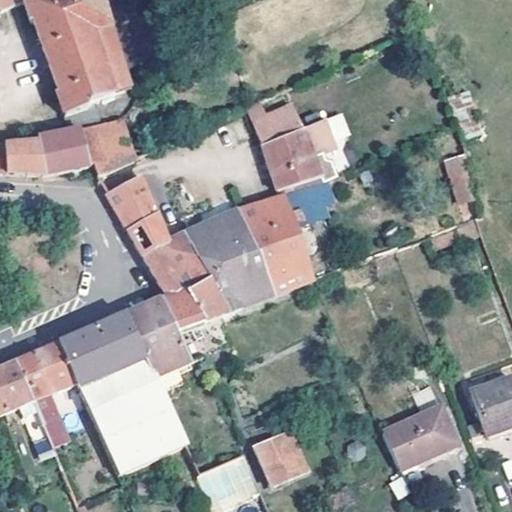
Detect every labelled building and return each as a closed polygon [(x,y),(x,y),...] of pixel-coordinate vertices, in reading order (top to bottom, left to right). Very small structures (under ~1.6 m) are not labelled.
[(0,0),(0,19),(23,10),(30,29),(33,27),(39,45),(57,99),(54,100),(63,119),(78,114),(86,112),(84,107),(128,93),(99,0),(34,0),(21,5),(18,0),(0,0)] [(303,135),(294,109),(265,119),(260,105),(246,112),(267,167),(279,197),(323,181),(325,186),(338,180),(333,169),(327,166),(325,160),(337,155),(326,127),(303,135)] [(86,134),(80,134),(93,171),(97,183),(137,163),(136,162),(118,113),(111,115),(114,125),(86,134)] [(81,122),(86,134),(114,125),(111,115),(110,113),(81,122)] [(80,134),(86,134),(81,122),(78,114),(63,119),(70,136),(80,134)] [(170,146),(187,138),(184,132),(167,140),(170,146)] [(57,138),(69,175),(93,171),(80,134),(70,136),(57,138)] [(27,148),(29,179),(42,179),(69,175),(57,138),(35,147),(27,148)] [(8,178),(29,179),(27,148),(6,150),(8,178)] [(0,177),(8,178),(6,150),(0,149),(0,177)] [(139,180),(108,197),(127,230),(130,235),(156,220),(139,180)] [(484,223),(476,195),(475,190),(467,192),(475,226),(476,226),(484,223)] [(240,215),(275,300),(316,285),(294,232),(313,224),(302,195),(267,206),(240,215)] [(209,227),(184,238),(229,317),(275,300),(240,215),(224,221),(209,227)] [(156,220),(130,235),(133,241),(143,259),(158,252),(168,248),(167,245),(156,220)] [(229,317),(184,238),(178,241),(167,245),(168,248),(158,252),(208,325),(229,317)] [(176,337),(208,325),(158,252),(143,259),(167,301),(163,303),(157,305),(176,337)] [(123,320),(158,383),(194,367),(176,337),(157,305),(142,312),(123,320)] [(101,329),(95,332),(59,348),(78,390),(117,479),(188,449),(158,383),(123,320),(101,329)] [(78,390),(59,348),(34,359),(17,366),(33,405),(78,390)] [(0,373),(0,421),(21,413),(36,447),(44,444),(46,449),(51,448),(33,405),(17,366),(9,370),(0,373)] [(511,381),(471,396),(488,441),(511,431),(511,381)] [(386,439),(402,475),(457,450),(440,414),(386,439)] [(44,426),(53,452),(70,446),(59,421),(44,426)] [(294,435),(259,450),(276,491),(312,476),(294,435)] [(209,510),(258,497),(247,457),(198,471),(209,510)]
